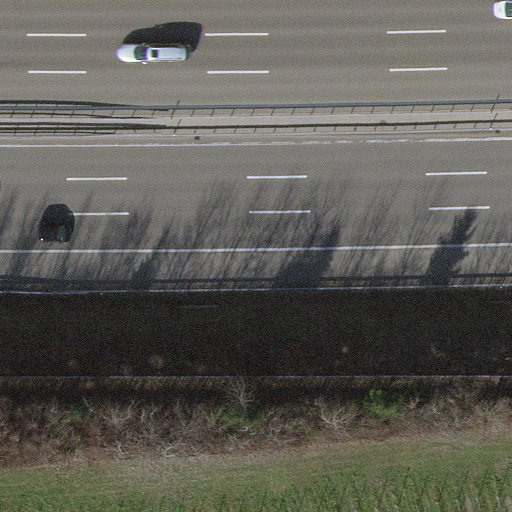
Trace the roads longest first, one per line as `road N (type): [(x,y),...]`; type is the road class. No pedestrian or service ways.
road 1 (motorway): [(0,198),(511,190)]
road 2 (motorway): [(511,48),(0,53)]
